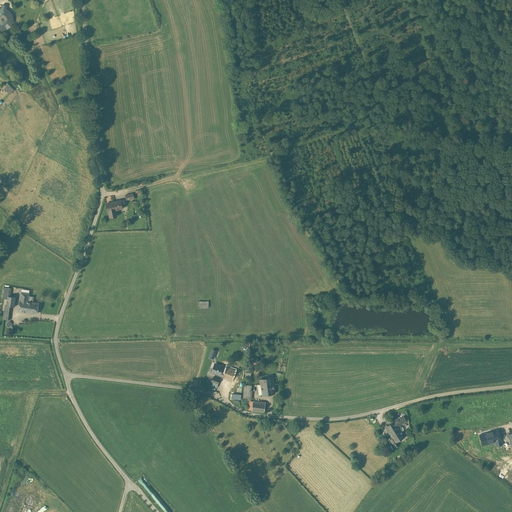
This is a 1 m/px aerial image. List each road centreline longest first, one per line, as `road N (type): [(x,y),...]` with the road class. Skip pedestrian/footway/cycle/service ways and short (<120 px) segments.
road 1 (residential): [(511,384),(315,417),(260,414),(192,387),(64,375)]
road 2 (track): [(344,0),(376,82),(408,116),(373,118),(257,157),(102,190)]
road 3 (residential): [(82,0),(102,190),(58,320),(64,375)]
road 4 (residential): [(64,375),(97,439),(158,511)]
